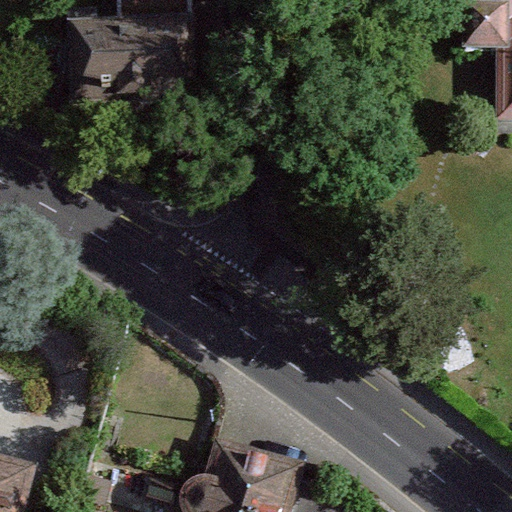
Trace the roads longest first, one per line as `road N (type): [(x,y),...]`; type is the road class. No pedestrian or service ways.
road 1 (residential): [(251,0),(283,148),(269,232),(234,320)]
road 2 (secondary): [(234,320),(475,511)]
road 3 (secondary): [(0,178),(234,320)]
